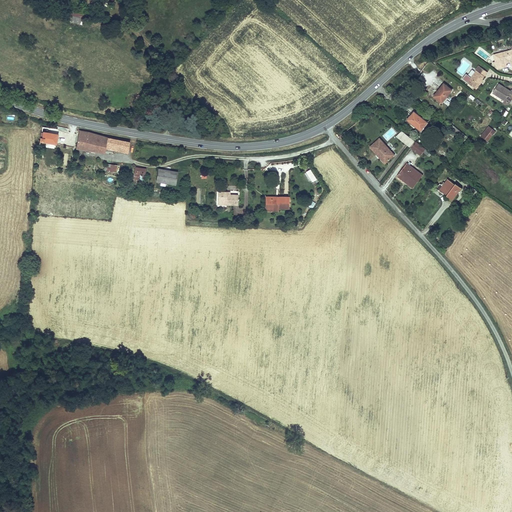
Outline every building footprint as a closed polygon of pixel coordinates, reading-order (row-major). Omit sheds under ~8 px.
[(74,11),(71,22),(83,25),(86,14),(74,11)] [(507,66),(506,63),(506,61),(510,60),(510,62),(511,65),(511,49),(509,51),(508,53),(501,55),(499,53),(494,54),(496,62),(493,62),(494,65),(496,64),(497,68),(507,66)] [(479,84),(482,79),(488,72),(479,65),(476,69),(477,70),(468,82),(476,89),(480,84),(479,84)] [(511,90),(510,91),(506,88),(506,89),(503,88),(504,87),(499,83),(493,92),(505,100),(508,96),(511,98),(511,90)] [(442,102),(452,90),(445,84),(440,90),(440,89),(434,96),(442,102)] [(509,104),(511,99),(511,98),(508,96),(505,100),(503,103),(505,105),(509,104)] [(501,108),(498,111),(506,116),(508,112),(501,108)] [(421,131),(428,122),(414,112),(408,120),(421,131)] [(466,136),(452,124),(449,127),(454,131),(453,132),(455,135),(457,133),(464,139),(466,136)] [(58,128),(43,126),(42,132),(41,132),(40,141),(44,141),(44,142),(56,145),(58,133),(57,132),(58,128)] [(488,141),(496,131),(489,126),(481,136),(488,141)] [(76,149),(105,153),(106,149),(114,150),(115,147),(129,149),(131,141),(108,136),(89,131),(80,130),(76,149)] [(415,141),(405,133),(403,136),(400,134),(398,138),(410,147),(415,141)] [(394,155),(380,138),(370,147),(378,155),(380,154),(387,162),(394,155)] [(426,149),(416,142),(411,148),(421,155),(423,152),(428,156),(430,153),(426,149)] [(387,162),(380,154),(378,155),(385,163),(387,162)] [(121,165),(106,163),(105,170),(120,172),(121,165)] [(423,175),(407,163),(398,176),(403,180),(406,176),(416,184),(423,175)] [(147,168),(135,167),(133,180),(145,181),(147,168)] [(178,171),(159,168),(156,181),(176,185),(178,171)] [(316,179),(310,169),(306,172),(312,182),(316,179)] [(416,184),(406,176),(403,180),(405,182),(407,183),(413,188),(416,184)] [(452,200),(461,188),(456,184),(455,185),(447,179),(445,183),(443,182),(441,184),(441,185),(443,186),(441,188),(447,192),(445,194),(447,195),(447,196),(452,200)] [(447,192),(441,188),(443,186),(441,185),(441,184),(440,184),(436,189),(447,196),(447,195),(445,194),(447,192)] [(474,198),(478,192),(473,188),(469,194),(474,198)] [(218,191),(217,204),(238,205),(238,194),(230,194),(230,191),(218,191)] [(289,196),(265,195),(265,210),(278,211),(278,209),(289,209),(289,196)] [(313,197),(308,206),(312,208),(317,200),(313,197)]
